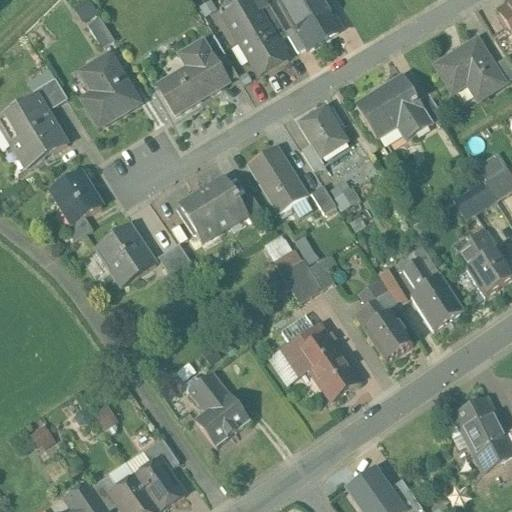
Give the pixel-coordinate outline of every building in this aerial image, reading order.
[(251,0),(241,0),(220,13),(239,45),(268,28),(278,45),(288,39),(286,35),(270,8),(259,14),(251,0)] [(278,0),(296,29),(308,49),(309,51),(328,40),(329,36),(336,31),(337,28),(320,0),(278,0)] [(78,23),(94,17),(88,2),(72,8),(78,23)] [(511,7),(499,15),(509,34),(511,38),(511,7)] [(100,21),(87,29),(102,53),(115,45),(100,21)] [(268,28),(239,45),(259,80),(288,63),(278,45),(268,28)] [(296,29),(286,35),(288,39),(298,55),(308,49),(296,29)] [(511,38),(509,34),(494,43),(505,60),(511,71),(511,38)] [(477,42),(435,69),(452,95),(471,83),(482,101),(505,86),(493,68),(477,42)] [(203,45),(180,59),(181,61),(185,58),(192,70),(159,89),(176,119),(229,87),(228,86),(216,66),(203,45)] [(226,59),(216,66),(228,86),(238,80),(226,59)] [(140,108),(110,60),(81,77),(94,97),(82,104),(99,132),(140,108)] [(511,71),(505,60),(493,68),(505,86),(511,81),(511,71)] [(403,80),(358,109),(379,143),(401,129),(409,143),(433,128),(418,104),(403,80)] [(55,84),(34,97),(37,102),(39,101),(48,116),(68,104),(55,84)] [(444,121),(429,97),(418,104),(433,128),(444,121)] [(37,102),(0,124),(0,132),(26,175),(68,149),(48,116),(39,101),(37,102)] [(348,145),(326,110),(298,127),(311,148),(321,163),(348,145)] [(311,148),(302,154),(314,174),(324,167),(321,163),(311,148)] [(307,201),(276,151),(249,168),(280,218),(307,201)] [(498,157),(477,170),(486,183),(506,170),(498,157)] [(486,183),(484,184),(496,205),(511,194),(511,179),(506,170),(486,183)] [(101,211),(80,177),(52,195),(73,228),(73,229),(85,221),(101,211)] [(226,182),(180,210),(198,240),(213,230),(218,237),(247,219),(248,218),(239,203),(226,182)] [(341,212),(359,205),(350,182),(332,189),(341,212)] [(484,184),(454,203),(467,223),(496,205),(484,184)] [(324,190),(311,197),(324,218),(336,210),(324,190)] [(251,196),(239,203),(248,218),(247,219),(253,228),(265,220),(251,196)] [(85,221),(73,229),(73,228),(66,233),(74,246),(93,234),(85,221)] [(131,230),(96,253),(122,291),(157,268),(131,230)] [(285,236),(265,247),(274,263),(293,252),(285,236)] [(484,236),(459,252),(471,270),(495,254),(484,236)] [(310,267),(317,262),(303,240),(296,244),(310,267)] [(179,248),(158,262),(174,284),(194,270),(179,248)] [(420,250),(409,259),(414,266),(420,262),(425,258),(420,250)] [(471,270),(467,272),(485,300),(511,283),(511,272),(499,252),(495,254),(471,270)] [(309,272),(322,294),(335,286),(327,274),(337,268),(331,258),(309,272)] [(435,285),(420,262),(414,266),(403,273),(418,296),(435,285)] [(309,272),(304,263),(281,277),(300,308),(322,294),(309,272)] [(194,270),(174,284),(179,292),(199,278),(194,270)] [(408,304),(388,271),(378,278),(398,310),(408,304)] [(418,296),(412,300),(433,334),(463,314),(441,281),(435,285),(418,296)] [(389,295),(355,319),(365,335),(387,367),(413,349),(392,318),(399,312),(389,295)] [(320,329),(282,355),(299,381),(308,374),(321,393),(323,392),(332,406),(360,387),(320,329)] [(212,377),(189,395),(206,417),(229,399),(212,377)] [(206,417),(196,424),(216,450),(249,425),(229,399),(206,417)] [(511,460),(511,449),(487,402),(454,420),(474,459),(465,464),(474,481),(483,477),(511,460)] [(96,417),(105,431),(116,424),(108,410),(96,417)] [(179,466),(162,441),(143,454),(152,468),(160,462),(168,474),(179,466)] [(143,454),(126,466),(135,479),(152,468),(143,454)] [(168,474),(160,462),(152,468),(135,479),(157,511),(165,511),(185,499),(168,474)] [(157,511),(135,479),(126,466),(109,478),(118,491),(111,496),(118,508),(121,511),(157,511)] [(402,511),(375,473),(348,492),(361,511),(402,511)] [(109,478),(90,491),(104,511),(112,511),(118,508),(111,496),(118,491),(109,478)] [(87,487),(66,502),(72,511),(104,511),(90,491),(87,487)]
